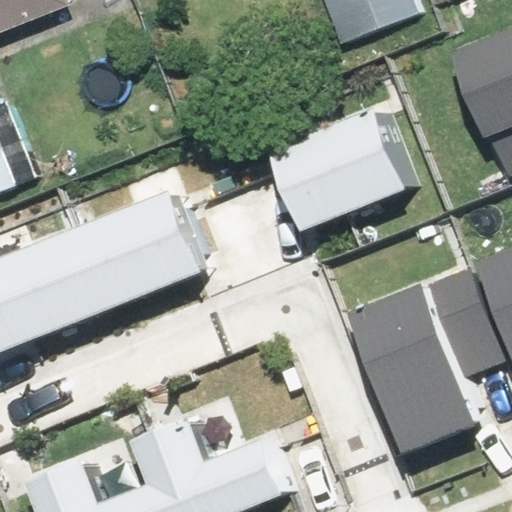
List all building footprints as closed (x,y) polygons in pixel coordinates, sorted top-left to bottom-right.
[(0,0),(0,40),(82,9),(78,0),(0,0)] [(427,0),(330,0),(340,33),(429,7),(427,0)] [(511,43),(480,55),(511,140),(511,43)] [(1,103),(0,103),(0,198),(31,187),(1,103)] [(392,109),(296,144),(319,207),(415,172),(392,109)] [(120,314),(215,276),(175,178),(80,217),(120,314)] [(0,289),(26,352),(120,314),(80,217),(0,249),(0,289)] [(511,245),(479,259),(511,336),(511,245)] [(465,271),(353,315),(409,456),(488,425),(467,372),(500,359),(465,271)] [(0,318),(0,369),(18,363),(0,318)] [(155,434),(172,475),(186,511),(251,511),(305,491),(281,432),(225,454),(208,413),(155,434)] [(94,450),(45,470),(62,511),(186,511),(172,475),(114,499),(94,450)]
